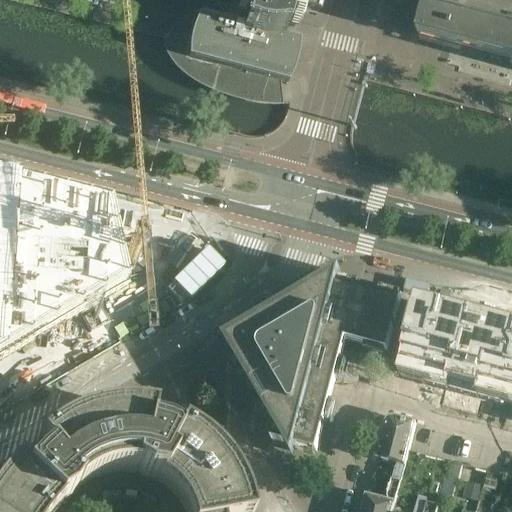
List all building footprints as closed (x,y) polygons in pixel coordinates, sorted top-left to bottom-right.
[(241,0),(240,7),(248,7),(254,8),(261,10),(268,13),(269,14),(274,16),(278,20),(282,24),(283,26),(293,28),(296,29),(301,9),(318,13),(321,1),(320,0),(241,0)] [(400,5),(401,0),(377,0),(372,24),(376,23),(380,23),(384,21),(387,19),(388,18),(392,15),(394,12),(397,8),(398,5),(400,5)] [(511,0),(429,0),(419,41),(511,64),(511,0)] [(163,42),(162,46),(163,50),(166,56),(169,61),(172,67),(174,69),(179,74),(185,79),(191,83),(198,87),(206,91),(217,96),(228,100),(238,103),(250,106),(260,107),(270,108),(281,109),(281,105),(279,85),(284,86),(286,87),(287,87),(287,86),(290,81),(293,74),(295,65),(297,58),(298,51),(298,43),(298,42),(296,42),(283,38),(286,28),(285,28),(283,26),(282,24),(278,20),(274,16),(269,14),(268,13),(261,10),(254,8),(248,7),(240,7),(232,6),(224,7),(216,8),(209,10),(201,12),(194,15),(189,18),(184,20),(184,21),(182,21),(176,26),(171,30),(169,33),(167,36),(166,39),(163,39),(163,42)] [(0,366),(123,293),(106,213),(0,184),(0,366)] [(317,454),(317,453),(346,343),(388,354),(401,301),(339,285),(341,274),(327,282),(314,279),(311,292),(224,343),(275,429),(271,443),(285,446),(293,460),(295,449),(317,454)] [(409,338),(399,377),(400,378),(422,384),(422,386),(511,409),(511,330),(479,322),(422,307),(418,306),(416,314),(416,313),(409,338)] [(35,464),(25,474),(16,465),(5,477),(0,482),(0,511),(54,511),(57,510),(60,507),(59,506),(69,500),(76,490),(76,491),(82,487),(87,483),(93,480),(99,478),(106,476),(112,474),(119,474),(125,474),(134,475),(134,472),(145,479),(158,481),(157,483),(162,486),(168,491),(173,495),(177,500),(181,506),(184,511),(248,511),(246,504),(243,496),(240,488),(236,480),(231,471),(226,465),(221,458),(210,447),(209,446),(197,437),(195,435),(181,427),(175,439),(162,432),(148,429),(151,416),(134,413),(132,413),(117,413),(115,413),(100,415),(83,419),(81,419),(68,425),(65,426),(53,433),(51,434),(37,445),(46,455),(35,464)] [(394,471),(392,482),(400,485),(408,453),(409,453),(416,425),(396,421),(393,421),(391,421),(389,423),(387,424),(386,427),(385,428),(377,462),(397,467),(394,471)] [(392,482),(391,482),(387,499),(389,504),(368,499),(364,511),(393,511),(400,485),(392,482)] [(425,501),(419,500),(416,511),(422,511),(425,504),(424,504),(425,501)]
